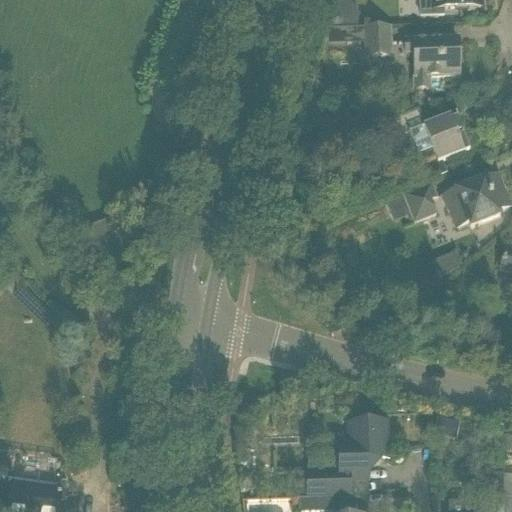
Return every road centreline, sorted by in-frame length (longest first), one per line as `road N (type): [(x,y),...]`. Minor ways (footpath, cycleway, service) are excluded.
road 1 (secondary): [(206,330),(230,214),(300,0)]
road 2 (secondary): [(261,0),(203,173),(171,322)]
road 3 (tertiary): [(511,400),(206,330)]
road 4 (secondary): [(171,322),(165,400),(176,511)]
road 5 (secondary): [(214,511),(201,420),(206,330)]
